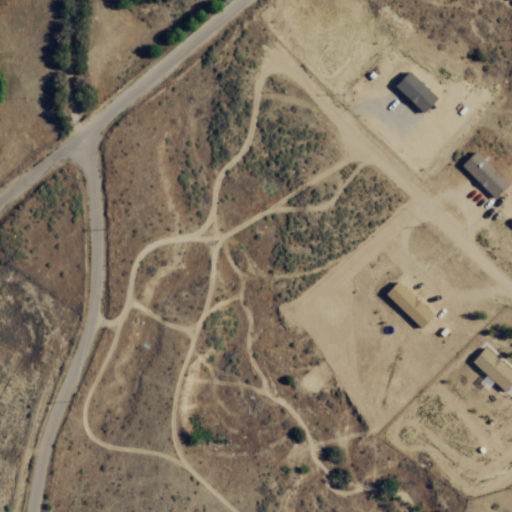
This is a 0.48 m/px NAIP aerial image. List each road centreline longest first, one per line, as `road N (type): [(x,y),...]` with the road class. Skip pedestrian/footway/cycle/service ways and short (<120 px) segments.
road 1 (residential): [(60,511),(108,317),(102,126)]
road 2 (residential): [(0,198),(102,126),(246,0)]
